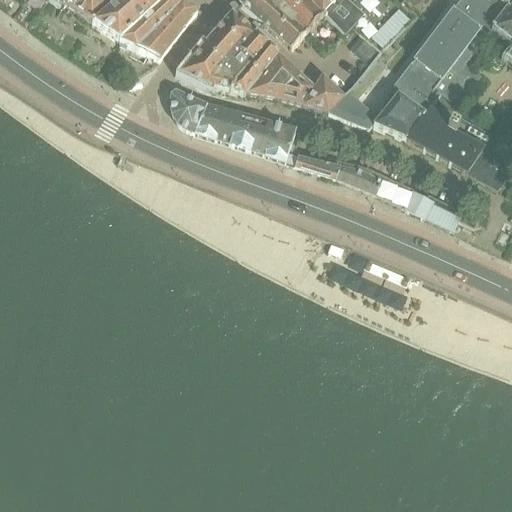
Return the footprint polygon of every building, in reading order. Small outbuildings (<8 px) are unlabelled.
[(91,28),(117,5),(122,0),(50,0),(48,3),(59,10),(61,6),(91,28)] [(164,0),(122,0),(117,5),(91,28),(120,47),(168,4),(164,0)] [(283,49),(291,55),(306,39),(322,20),(300,0),(247,0),(238,9),(283,49)] [(351,0),(300,0),(322,20),(334,7),(350,20),(360,8),(351,0)] [(404,146),(415,132),(429,113),(441,99),(464,67),(492,32),(507,14),(491,0),(461,0),(411,67),(391,95),(380,107),(386,112),(378,122),(378,121),(371,130),(404,146)] [(511,7),(511,0),(491,0),(507,14),(511,7)] [(179,6),(168,4),(120,47),(137,55),(181,8),(179,6)] [(511,67),(511,7),(507,14),(492,32),(511,48),(511,51),(504,62),(511,67)] [(137,55),(159,66),(160,66),(197,18),(181,8),(137,55)] [(233,75),(239,74),(263,47),(255,39),(231,19),(205,49),(181,78),(198,84),(210,89),(208,92),(211,94),(212,92),(213,89),(233,75)] [(352,56),(369,69),(380,53),(364,41),(352,56)] [(233,75),(213,89),(212,92),(245,100),(245,99),(276,58),(263,47),(239,74),(233,75)] [(313,91),(276,58),(245,99),(277,104),(299,110),(329,119),(344,102),(321,81),(313,91)] [(329,119),(368,134),(371,130),(378,121),(348,96),(344,102),(329,119)] [(190,137),(196,139),(203,109),(175,97),(170,100),(170,108),(171,116),(172,119),(173,123),(175,126),(177,129),(182,133),(190,137)] [(291,153),(296,134),(246,120),(203,109),(196,139),(211,144),(226,148),(226,149),(245,155),(245,154),(260,159),(287,168),(291,153)] [(404,146),(464,178),(483,153),(455,137),(459,131),(429,113),(415,132),(404,146)] [(496,196),(511,175),(511,139),(507,149),(491,140),(484,153),(483,153),(464,178),(496,196)] [(342,166),(291,153),(287,168),(335,184),(342,166)] [(361,170),(342,166),(335,184),(376,199),(390,206),(405,214),(405,215),(423,224),(424,223),(453,237),(456,231),(458,226),(473,233),(478,225),(428,199),(426,201),(394,185),(370,173),(361,170)]
